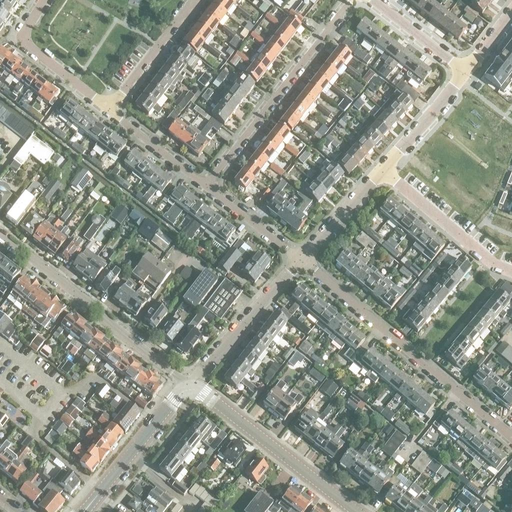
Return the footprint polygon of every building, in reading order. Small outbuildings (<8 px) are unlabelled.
[(0,0),(0,9),(9,15),(11,11),(14,11),(18,5),(16,4),(9,0),(0,0)] [(226,16),(233,6),(225,0),(217,0),(213,6),(226,16)] [(414,0),(411,4),(420,12),(429,1),(427,0),(414,0)] [(474,0),(470,5),(482,14),(489,4),(483,0),(474,0)] [(420,12),(430,19),(438,8),(429,1),(420,12)] [(294,12),(298,14),(304,6),(301,4),(294,12)] [(218,25),(226,16),(213,6),(206,16),(218,25)] [(466,7),(463,12),(466,14),(469,16),(470,15),(472,12),(466,7)] [(242,16),(245,12),(239,8),(236,12),(242,16)] [(430,19),(439,26),(448,15),(438,8),(430,19)] [(0,23),(2,25),(4,21),(7,21),(10,16),(9,15),(0,9),(0,23)] [(288,15),(300,24),(303,20),(292,10),(288,15)] [(245,12),(242,16),(248,21),(251,17),(245,12)] [(466,14),(463,18),(471,24),(478,16),(472,12),(470,15),(469,16),(466,14)] [(270,22),(273,18),(268,14),(264,18),(270,22)] [(439,26),(448,34),(457,23),(448,15),(439,26)] [(206,16),(198,25),(211,35),(218,25),(206,16)] [(273,18),(270,22),(276,27),(279,23),(273,18)] [(290,19),(282,28),(293,37),(301,27),(290,19)] [(366,38),(374,28),(364,21),(356,31),(366,38)] [(254,27),(248,23),(243,28),(249,33),(254,27)] [(458,41),(467,30),(457,23),(448,34),(458,41)] [(203,44),(211,35),(198,25),(191,35),(203,44)] [(227,35),(230,31),(224,27),(221,31),(227,35)] [(282,28),(275,38),(286,46),(293,37),(282,28)] [(374,28),(366,38),(363,42),(373,50),(376,46),(375,46),(383,36),(374,28)] [(233,40),(236,36),(230,31),(227,35),(233,40)] [(256,41),(259,37),(253,33),(250,37),(256,41)] [(196,54),(203,44),(191,35),(183,45),(196,54)] [(385,53),(393,43),(383,36),(375,46),(376,46),(385,53)] [(259,37),(256,41),(262,46),(265,42),(259,37)] [(231,44),(237,48),(241,42),(236,38),(231,44)] [(278,56),(286,46),(275,38),(267,47),(278,56)] [(341,45),(353,55),(358,48),(346,39),(341,45)] [(393,43),(385,53),(390,57),(384,65),(388,68),(402,51),(393,43)] [(212,54),(215,50),(209,46),(206,50),(212,54)] [(181,47),(174,57),(192,71),(200,61),(194,56),(181,47)] [(271,65),(278,56),(267,47),(260,57),(271,65)] [(351,56),(340,48),(332,57),(343,66),(351,56)] [(1,49),(0,49),(0,66),(2,67),(11,56),(1,49)] [(218,59),(221,55),(215,50),(212,54),(218,59)] [(404,68),(412,58),(402,51),(388,68),(387,70),(381,77),(385,80),(391,74),(399,64),(404,68)] [(238,52),(235,55),(241,60),(244,56),(238,52)] [(362,62),(368,55),(364,52),(358,59),(362,62)] [(511,58),(505,52),(498,61),(511,71),(511,58)] [(241,60),(235,55),(229,63),(235,68),(241,60)] [(368,55),(362,62),(366,65),(367,65),(368,66),(370,64),(368,63),(371,59),(368,55)] [(6,71),(11,74),(11,75),(20,64),(11,56),(2,67),(0,69),(0,76),(1,77),(6,71)] [(244,56),(241,60),(247,65),(250,61),(244,56)] [(174,57),(166,67),(182,79),(183,79),(186,74),(191,78),(195,73),(192,71),(174,57)] [(260,57),(253,66),(264,75),(271,65),(260,57)] [(332,57),(325,67),(336,75),(343,66),(332,57)] [(410,80),(421,66),(412,58),(404,68),(409,72),(406,75),(407,78),(410,80)] [(511,71),(498,61),(491,69),(510,84),(511,84),(510,83),(511,79),(511,71)] [(15,78),(20,82),(21,82),(29,71),(20,64),(11,75),(11,74),(4,83),(9,86),(15,78)] [(253,66),(245,76),(256,84),(264,75),(253,66)] [(421,66),(410,80),(419,87),(422,83),(423,83),(431,73),(421,66)] [(158,76),(173,88),(177,82),(180,84),(184,80),(183,79),(182,79),(166,67),(158,76)] [(329,85),(336,75),(325,67),(318,76),(329,85)] [(352,76),(355,72),(349,67),(346,71),(352,76)] [(381,77),(387,70),(383,67),(377,74),(381,77)] [(491,69),(485,78),(503,93),(510,84),(491,69)] [(24,85),(29,89),(30,90),(39,78),(29,71),(21,82),(20,82),(13,90),(18,93),(24,85)] [(219,75),(225,79),(228,75),(223,71),(219,75)] [(355,72),(352,76),(358,81),(361,77),(355,72)] [(201,78),(208,83),(212,79),(205,73),(201,78)] [(225,79),(219,75),(216,80),(221,84),(225,79)] [(151,86),(163,96),(168,90),(172,93),(175,89),(173,88),(158,76),(151,86)] [(321,94),(329,85),(318,76),(310,85),(321,94)] [(234,87),(247,96),(254,86),(242,77),(234,87)] [(40,97),(49,86),(39,78),(30,90),(29,89),(23,98),(27,101),(34,93),(40,97)] [(208,83),(201,78),(197,82),(204,88),(208,83)] [(378,90),(384,84),(377,78),(371,85),(378,90)] [(359,93),(363,87),(355,81),(350,87),(359,93)] [(400,92),(406,85),(401,82),(396,89),(400,92)] [(310,85),(303,95),(314,103),(321,94),(310,85)] [(371,85),(368,89),(374,94),(377,90),(371,85)] [(406,85),(400,92),(413,102),(417,97),(408,90),(410,88),(406,85)] [(49,86),(40,97),(49,104),(49,105),(52,107),(57,100),(54,98),(58,93),(49,86)] [(163,96),(151,86),(143,96),(156,106),(163,96)] [(337,95),(340,91),(335,86),(331,90),(337,95)] [(247,96),(234,87),(227,96),(239,106),(247,96)] [(8,98),(11,94),(5,89),(2,93),(8,98)] [(204,94),(210,98),(213,94),(208,90),(204,94)] [(340,91),(337,95),(343,100),(346,95),(340,91)] [(189,92),(185,98),(190,102),(194,96),(189,92)] [(11,94),(8,98),(14,102),(17,98),(11,94)] [(210,98),(204,94),(201,99),(206,103),(210,98)] [(303,95),(296,104),(307,113),(314,103),(303,95)] [(162,110),(156,106),(143,96),(135,106),(148,116),(152,110),(158,115),(162,110)] [(239,106),(227,96),(219,106),(232,115),(239,106)] [(404,114),(412,105),(402,96),(394,105),(404,114)] [(182,112),(189,102),(190,102),(185,98),(177,108),(182,112)] [(365,105),(359,99),(356,102),(362,108),(365,105)] [(345,111),(350,104),(342,100),(338,107),(345,111)] [(404,114),(394,105),(389,101),(381,110),(386,114),(396,123),(404,114)] [(61,114),(69,121),(70,122),(79,110),(70,102),(67,106),(62,102),(56,111),(60,115),(61,114)] [(358,112),(362,108),(356,102),(352,107),(358,112)] [(27,113),(30,109),(24,104),(21,108),(27,113)] [(296,104),(288,114),(299,122),(307,113),(296,104)] [(322,114),(326,110),(320,105),(316,109),(322,114)] [(232,115),(219,106),(212,115),(224,125),(232,115)] [(0,111),(0,119),(1,120),(8,111),(4,107),(0,111)] [(199,116),(202,112),(196,107),(193,111),(199,116)] [(30,109),(27,113),(33,117),(36,113),(30,109)] [(79,129),(89,117),(79,110),(70,122),(69,121),(66,126),(70,129),(74,124),(79,129)] [(326,110),(322,114),(328,118),(332,114),(326,110)] [(1,120),(5,123),(13,114),(8,111),(1,120)] [(169,116),(175,121),(179,116),(173,111),(169,116)] [(5,123),(10,127),(17,118),(13,114),(5,123)] [(281,123),(292,132),(299,122),(288,114),(281,123)] [(386,114),(378,123),(388,132),(396,123),(386,114)] [(175,121),(169,116),(161,126),(166,131),(175,121)] [(89,136),(98,124),(89,117),(79,129),(89,136)] [(344,117),(341,121),(346,126),(349,123),(344,117)] [(10,127),(14,131),(22,121),(17,118),(10,127)] [(168,134),(178,142),(191,126),(180,118),(168,134)] [(198,158),(207,146),(210,142),(205,138),(211,131),(211,130),(212,128),(218,133),(222,127),(211,119),(207,125),(208,125),(201,134),(200,134),(188,150),(198,158)] [(14,131),(19,134),(26,125),(22,121),(14,131)] [(341,121),(337,125),(343,130),(346,126),(341,121)] [(370,132),(380,141),(388,132),(378,123),(370,132)] [(98,124),(89,136),(98,143),(107,132),(98,124)] [(308,132),(311,128),(305,124),(302,128),(308,132)] [(19,134),(23,138),(31,129),(26,125),(19,134)] [(279,125),(271,135),(282,144),(290,134),(279,125)] [(323,125),(317,133),(322,137),(328,129),(323,125)] [(178,142),(188,150),(200,134),(191,126),(178,142)] [(58,137),(62,132),(56,128),(52,133),(58,137)] [(311,128),(308,132),(319,141),(322,137),(311,128)] [(380,141),(370,132),(366,128),(358,136),(359,137),(372,149),(380,141)] [(434,147),(444,131),(439,128),(428,144),(434,147)] [(23,138),(28,141),(35,132),(31,129),(23,138)] [(62,132),(58,137),(63,141),(67,136),(62,132)] [(105,154),(105,153),(117,139),(107,132),(98,143),(95,147),(104,154),(105,154)] [(46,165),(49,162),(48,161),(54,153),(55,154),(56,152),(34,135),(15,159),(23,165),(32,154),(46,165)] [(271,135),(264,145),(275,153),(282,144),(271,135)] [(325,139),(331,144),(335,149),(339,145),(328,136),(325,139)] [(354,149),(365,158),(372,149),(359,137),(354,141),(350,145),(354,149)] [(117,139),(105,153),(109,156),(111,154),(118,159),(126,149),(124,148),(126,146),(117,139)] [(331,144),(325,139),(322,143),(327,148),(331,144)] [(76,152),(80,147),(75,143),(71,148),(76,152)] [(268,163),(275,153),(264,145),(256,154),(268,163)] [(290,154),(293,149),(287,145),(284,149),(290,154)] [(80,147),(76,152),(82,156),(85,151),(80,147)] [(293,149),(290,154),(296,158),(299,154),(293,149)] [(346,158),(357,167),(365,158),(354,149),(346,158)] [(432,150),(430,154),(439,159),(442,155),(432,150)] [(124,164),(134,172),(143,160),(133,152),(124,164)] [(306,152),(302,156),(307,160),(311,156),(306,152)] [(61,158),(55,154),(54,153),(48,161),(49,162),(55,166),(61,158)] [(104,165),(102,164),(108,157),(105,154),(104,154),(98,161),(99,161),(95,166),(100,170),(103,171),(105,168),(103,167),(104,165)] [(256,154),(249,163),(260,172),(268,163),(256,154)] [(438,164),(450,172),(457,163),(446,154),(438,164)] [(298,160),(298,161),(303,165),(307,160),(302,156),(298,160)] [(93,157),(89,162),(95,166),(99,161),(98,161),(93,157)] [(357,167),(346,158),(338,167),(348,176),(357,167)] [(153,167),(143,160),(134,172),(132,174),(141,182),(143,179),(153,167)] [(323,175),(335,185),(343,176),(331,166),(326,161),(322,166),(327,170),(323,175)] [(249,163),(242,173),(253,181),(260,172),(249,163)] [(275,173),(279,168),(273,164),(269,168),(275,173)] [(462,182),(470,173),(461,166),(454,176),(462,182)] [(162,174),(153,167),(143,179),(152,186),(153,186),(162,174)] [(108,177),(113,180),(120,172),(115,168),(108,177)] [(279,168),(275,173),(281,177),(282,177),(281,176),(284,173),(285,173),(279,168)] [(80,191),(90,177),(81,171),(72,184),(80,191)] [(315,184),(326,194),(335,185),(323,175),(319,172),(311,181),(314,184),(315,184)] [(245,191),(253,181),(242,173),(234,182),(245,191)] [(171,181),(162,174),(153,186),(152,186),(144,197),(141,202),(146,206),(157,190),(164,195),(172,185),(170,183),(171,181)] [(310,189),(306,193),(309,196),(313,200),(318,204),(326,194),(315,184),(314,184),(311,181),(308,178),(304,183),(310,189)] [(117,183),(122,187),(126,183),(120,179),(117,183)] [(54,180),(53,181),(44,193),(51,198),(60,185),(54,180)] [(286,205),(281,201),(285,196),(281,193),(287,185),(282,181),(266,202),(270,206),(267,210),(277,218),(286,205)] [(11,203),(9,201),(14,195),(11,192),(10,189),(9,188),(8,186),(6,185),(4,184),(2,184),(0,184),(0,183),(0,213),(2,214),(11,203)] [(127,191),(131,186),(126,183),(122,187),(127,191)] [(90,196),(97,202),(107,191),(99,185),(90,196)] [(24,195),(19,202),(6,219),(17,227),(35,204),(44,192),(38,187),(29,199),(24,195)] [(179,188),(176,191),(172,188),(166,197),(170,200),(168,202),(172,206),(166,214),(165,214),(162,218),(167,222),(188,195),(179,188)] [(257,201),(261,204),(270,192),(266,189),(257,201)] [(301,199),(306,193),(302,189),(297,195),(301,199)] [(135,197),(141,202),(144,197),(139,193),(135,197)] [(198,203),(188,195),(167,222),(172,226),(176,222),(175,221),(183,211),(189,215),(198,203)] [(309,196),(304,202),(300,208),(296,213),(286,226),(297,234),(306,221),(300,216),(304,211),(313,200),(309,196)] [(290,200),(286,205),(277,218),(286,226),(296,213),(291,209),(295,204),(290,200)] [(389,220),(399,209),(390,200),(380,212),(389,220)] [(186,237),(207,210),(198,203),(189,215),(186,219),(190,222),(185,229),(184,228),(180,233),(186,237)] [(106,238),(127,211),(119,205),(98,232),(106,238)] [(398,227),(408,216),(399,209),(389,220),(398,227)] [(30,236),(31,237),(44,220),(38,215),(40,213),(36,210),(21,229),(25,233),(25,235),(28,237),(30,236)] [(64,223),(72,214),(67,210),(60,220),(64,223)] [(207,229),(216,217),(207,210),(186,237),(191,241),(194,236),(202,225),(207,229)] [(138,228),(145,219),(134,211),(129,218),(135,222),(134,224),(138,228)] [(89,243),(97,232),(106,221),(99,216),(98,218),(96,217),(94,218),(92,219),(91,222),(92,224),(93,225),(83,238),(89,243)] [(408,216),(398,227),(395,232),(404,239),(407,235),(417,224),(408,216)] [(216,217),(207,229),(204,233),(209,237),(209,238),(213,241),(226,224),(216,217)] [(41,244),(58,222),(55,220),(51,219),(49,219),(47,222),(46,223),(33,239),(41,244)] [(59,236),(63,230),(59,227),(61,225),(58,222),(41,244),(48,250),(59,236)] [(219,251),(224,255),(236,239),(232,236),(235,232),(226,224),(213,241),(221,248),(219,251)] [(416,243),(426,231),(417,224),(407,235),(416,243)] [(147,229),(155,236),(159,232),(150,225),(147,229)] [(59,236),(48,250),(56,256),(69,239),(65,235),(69,230),(65,228),(63,230),(59,236)] [(372,240),(376,235),(371,231),(367,235),(372,240)] [(423,254),(435,239),(426,231),(416,243),(422,247),(419,250),(423,254)] [(163,253),(172,242),(159,232),(155,236),(150,242),(163,253)] [(354,241),(364,249),(365,250),(367,246),(371,241),(361,233),(354,241)] [(376,235),(372,240),(377,244),(377,243),(382,247),(385,243),(381,240),(381,239),(376,235)] [(435,239),(423,254),(428,258),(428,259),(431,262),(444,247),(435,239)] [(67,263),(83,243),(78,240),(74,245),(69,241),(57,255),(67,263)] [(239,240),(231,249),(241,257),(240,257),(245,260),(248,256),(240,250),(244,244),(239,240)] [(376,245),(371,241),(367,246),(372,250),(376,245)] [(390,255),(394,250),(389,246),(386,251),(390,255)] [(202,257),(206,253),(199,248),(196,252),(202,257)] [(231,249),(217,267),(215,270),(224,277),(236,262),(246,270),(242,275),(255,285),(263,275),(250,264),(245,260),(240,257),(241,257),(231,249)] [(82,276),(93,262),(86,257),(89,252),(86,250),(73,268),(76,270),(76,271),(82,276)] [(394,250),(390,255),(395,259),(399,255),(394,250)] [(336,264),(345,272),(355,260),(354,260),(345,252),(336,264)] [(385,261),(389,256),(384,252),(380,257),(385,261)] [(438,257),(442,261),(446,256),(442,253),(438,257)] [(109,264),(115,257),(110,254),(105,260),(109,264)] [(250,264),(263,275),(271,265),(258,254),(253,260),(248,256),(245,260),(250,264)] [(131,275),(144,285),(159,265),(147,255),(131,275)] [(354,280),(364,268),(370,261),(367,258),(364,261),(358,256),(354,260),(355,260),(345,272),(354,280)] [(389,256),(385,261),(390,265),(394,261),(389,256)] [(442,261),(438,257),(434,262),(438,266),(442,261)] [(107,265),(97,258),(93,262),(82,276),(83,277),(83,279),(86,281),(88,281),(89,280),(93,284),(107,265)] [(452,269),(464,279),(471,270),(460,260),(452,269)] [(0,265),(0,282),(12,267),(4,261),(0,265)] [(125,274),(132,266),(127,261),(120,270),(125,274)] [(408,270),(412,265),(407,261),(403,266),(408,270)] [(155,293),(160,287),(170,273),(159,265),(144,285),(155,293)] [(412,265),(408,270),(413,274),(417,270),(412,265)] [(20,273),(12,267),(0,282),(0,293),(3,295),(20,273)] [(403,276),(407,272),(402,267),(398,272),(403,276)] [(364,268),(354,280),(363,287),(376,272),(377,272),(372,268),(369,272),(364,268)] [(179,277),(188,283),(194,276),(185,269),(179,277)] [(464,279),(452,269),(444,278),(456,288),(464,279)] [(99,291),(100,291),(105,294),(120,274),(115,271),(112,274),(107,270),(94,286),(96,288),(97,289),(99,291)] [(423,275),(427,279),(431,275),(427,271),(423,275)] [(195,310),(217,282),(205,272),(183,301),(195,310)] [(363,287),(372,295),(385,280),(376,272),(363,287)] [(407,272),(403,276),(408,280),(412,276),(407,272)] [(427,279),(423,275),(418,280),(423,284),(427,279)] [(25,277),(14,290),(7,300),(13,305),(32,283),(25,277)] [(456,288),(444,278),(437,287),(448,297),(456,288)] [(381,302),(395,286),(386,279),(385,280),(372,295),(381,302)] [(221,322),(230,310),(229,309),(241,293),(225,280),(187,328),(188,328),(174,347),(185,355),(191,348),(193,350),(202,339),(193,332),(208,312),(219,321),(220,320),(221,322)] [(113,300),(125,309),(135,296),(129,291),(133,286),(128,282),(113,300)] [(32,283),(13,305),(20,311),(38,288),(32,283)] [(511,288),(506,283),(499,291),(507,297),(511,290),(511,288)] [(395,286),(381,302),(390,310),(406,292),(402,288),(400,291),(395,286)] [(279,314),(289,321),(292,316),(301,306),(310,295),(301,287),(291,299),(296,303),(288,313),(282,309),(279,314)] [(448,297),(437,287),(429,296),(440,306),(448,297)] [(38,288),(20,311),(21,311),(21,310),(27,315),(45,293),(38,288)] [(407,293),(412,297),(416,293),(411,289),(407,293)] [(45,293),(27,315),(34,320),(52,299),(45,293)] [(404,297),(402,299),(407,303),(409,301),(412,297),(407,293),(404,297)] [(491,302),(502,312),(510,302),(499,293),(491,302)] [(440,306),(429,296),(426,294),(423,297),(426,300),(421,305),(433,315),(440,306)] [(136,318),(150,299),(145,295),(141,300),(135,296),(125,309),(136,318)] [(309,314),(319,302),(310,295),(301,306),(309,314)] [(52,299),(34,320),(34,321),(40,326),(58,303),(52,299)] [(155,330),(167,314),(162,311),(165,306),(159,301),(144,321),(155,330)] [(319,321),(328,310),(319,302),(309,314),(319,321)] [(404,306),(400,302),(396,307),(400,311),(404,306)] [(483,311),(495,321),(499,316),(503,319),(506,315),(502,312),(491,302),(483,311)] [(61,319),(58,318),(65,309),(58,303),(40,326),(44,329),(51,321),(55,323),(57,325),(61,319)] [(433,315),(421,305),(414,314),(425,324),(433,315)] [(328,310),(319,321),(319,322),(315,326),(325,333),(328,329),(337,318),(328,310)] [(402,320),(406,323),(418,333),(425,324),(414,314),(410,311),(402,320)] [(495,321),(483,311),(475,320),(487,330),(491,325),(494,327),(498,324),(495,321)] [(209,313),(205,318),(212,323),(215,319),(209,313)] [(70,335),(80,321),(71,314),(60,327),(52,338),(56,341),(64,330),(70,335)] [(267,323),(279,333),(287,323),(275,314),(267,323)] [(172,344),(183,330),(185,326),(179,321),(181,319),(176,316),(161,335),(172,344)] [(4,317),(0,322),(0,334),(1,335),(11,323),(4,317)] [(346,325),(337,318),(328,329),(325,333),(329,337),(328,338),(332,342),(337,337),(346,325)] [(487,330),(475,320),(468,329),(479,339),(487,330)] [(80,321),(70,335),(74,338),(65,350),(70,354),(89,328),(80,321)] [(279,333),(267,323),(260,333),(272,342),(276,337),(280,340),(283,336),(279,333)] [(13,326),(10,324),(2,335),(9,341),(14,334),(14,333),(15,332),(15,329),(14,328),(13,326)] [(355,333),(346,325),(337,337),(332,342),(332,343),(340,350),(346,344),(355,333)] [(88,349),(99,336),(89,328),(70,354),(74,357),(83,345),(88,349)] [(508,332),(504,328),(499,333),(504,337),(508,332)] [(460,338),(472,348),(479,339),(468,329),(460,338)] [(272,342),(260,333),(253,342),(265,351),(268,347),(272,350),(276,345),(272,342)] [(352,364),(362,352),(358,348),(364,341),(355,333),(346,344),(350,348),(343,356),(352,364)] [(42,336),(32,349),(36,353),(46,340),(42,336)] [(97,356),(108,343),(99,336),(88,349),(97,356)] [(292,343),(297,347),(300,342),(296,338),(292,343)] [(472,348),(460,338),(453,347),(464,357),(472,348)] [(298,350),(305,355),(309,351),(310,352),(313,348),(305,341),(298,350)] [(265,351),(253,342),(246,351),(258,361),(265,351)] [(488,346),(493,350),(497,346),(493,342),(488,346)] [(500,355),(508,346),(503,342),(496,351),(500,355)] [(106,363),(117,350),(108,343),(97,356),(106,363)] [(53,352),(45,346),(39,354),(47,360),(53,352)] [(493,350),(488,346),(484,351),(489,355),(493,350)] [(505,359),(511,350),(511,349),(508,346),(500,355),(505,359)] [(464,357),(453,347),(445,356),(456,366),(464,357)] [(126,357),(117,350),(106,363),(112,367),(107,373),(107,374),(104,378),(107,381),(111,376),(115,370),(126,357)] [(258,361),(246,351),(238,361),(250,370),(258,361)] [(318,358),(310,352),(309,351),(305,355),(310,359),(315,363),(318,358)] [(290,356),(285,352),(281,358),(285,361),(290,356)] [(362,352),(352,364),(361,371),(363,370),(368,374),(371,371),(380,359),(371,352),(367,356),(362,352)] [(115,370),(124,377),(135,364),(126,357),(115,370)] [(318,358),(315,363),(319,367),(323,362),(318,358)] [(500,367),(504,362),(499,358),(495,362),(500,367)] [(380,378),(389,367),(380,359),(371,371),(380,378)] [(473,365),(478,368),(482,364),(477,360),(473,365)] [(250,370),(238,361),(231,370),(243,379),(247,375),(251,378),(255,374),(250,370)] [(269,370),(275,374),(279,369),(281,367),(275,362),(269,370)] [(504,362),(500,367),(505,371),(509,366),(504,362)] [(124,377),(133,384),(144,371),(135,364),(124,377)] [(68,373),(71,369),(65,365),(62,369),(68,373)] [(478,368),(473,365),(469,370),(474,373),(478,368)] [(389,386),(398,375),(389,367),(380,378),(389,386)] [(483,369),(473,380),(482,388),(492,377),(483,369)] [(243,379),(231,370),(224,379),(236,388),(240,384),(248,390),(248,391),(251,394),(247,399),(253,403),(261,393),(256,389),(256,390),(243,379)] [(275,374),(269,370),(265,375),(271,379),(275,374)] [(153,378),(144,371),(133,384),(143,392),(153,378)] [(80,378),(75,374),(71,379),(76,383),(80,378)] [(315,380),(320,384),(324,379),(319,375),(315,380)] [(398,375),(389,386),(397,393),(398,394),(407,382),(398,375)] [(491,396),(501,384),(492,377),(482,388),(491,396)] [(163,386),(153,378),(143,392),(152,399),(163,386)] [(330,399),(338,388),(327,380),(319,391),(330,399)] [(274,414),(286,398),(280,394),(286,386),(280,382),(274,390),(275,391),(263,406),(274,414)] [(407,401),(416,390),(407,382),(398,394),(397,393),(394,398),(398,401),(402,397),(407,401)] [(98,396),(105,386),(101,384),(95,394),(98,396)] [(501,384),(491,396),(500,403),(510,392),(501,384)] [(102,398),(110,389),(106,386),(99,396),(102,398)] [(511,408),(511,389),(510,392),(500,403),(510,411),(511,408)] [(416,409),(425,397),(416,390),(407,401),(416,409)] [(286,398),(274,414),(284,422),(296,407),(297,408),(303,399),(298,395),(292,403),(286,398)] [(357,408),(361,403),(352,396),(348,400),(357,408)] [(134,402),(144,410),(148,405),(138,397),(134,402)] [(425,416),(430,420),(436,413),(431,409),(434,405),(425,397),(416,409),(425,417),(425,416)] [(104,407),(91,398),(85,405),(101,418),(107,423),(111,418),(104,413),(104,414),(100,412),(104,407)] [(83,408),(85,405),(77,399),(71,406),(81,414),(84,410),(83,408)] [(140,414),(128,405),(124,411),(113,402),(110,406),(121,415),(132,424),(140,414)] [(64,414),(65,415),(75,422),(78,418),(76,417),(79,413),(71,406),(64,414)] [(325,409),(322,413),(326,416),(329,412),(331,410),(327,407),(325,409)] [(294,430),(304,437),(322,414),(318,411),(310,421),(305,416),(294,430)] [(437,430),(441,425),(450,433),(460,421),(450,413),(448,417),(443,412),(432,426),(437,430)] [(0,426),(2,429),(9,420),(1,414),(0,416),(0,426)] [(324,431),(318,427),(326,417),(322,414),(304,437),(313,444),(324,431)] [(74,422),(65,415),(60,421),(69,428),(74,422)] [(124,434),(132,424),(121,415),(113,425),(124,434)] [(105,434),(117,443),(123,435),(112,425),(111,426),(107,423),(101,418),(97,422),(108,430),(105,434)] [(206,425),(199,419),(195,425),(196,425),(190,433),(201,441),(204,444),(216,429),(208,422),(206,425)] [(398,429),(402,424),(398,421),(394,426),(398,429)] [(459,440),(469,429),(460,421),(450,433),(459,440)] [(69,430),(59,422),(58,422),(52,430),(63,438),(69,430)] [(402,424),(398,429),(408,437),(412,432),(402,424)] [(324,431),(313,444),(323,452),(341,429),(341,428),(337,425),(332,431),(327,427),(324,431)] [(383,431),(388,435),(393,429),(388,425),(383,431)] [(117,443),(105,434),(99,430),(96,433),(92,429),(89,433),(111,451),(117,443)] [(353,432),(342,446),(337,442),(345,432),(341,429),(323,452),(333,459),(343,447),(346,449),(358,435),(353,432)] [(469,429),(459,440),(456,444),(457,445),(464,451),(465,452),(469,448),(468,448),(478,436),(469,429)] [(62,438),(52,430),(47,436),(57,444),(62,438)] [(392,436),(402,444),(406,439),(396,431),(392,436)] [(89,446),(105,459),(109,453),(111,451),(89,433),(85,437),(92,442),(89,446)] [(191,454),(201,441),(190,433),(185,439),(184,438),(179,444),(191,454)] [(29,447),(32,438),(26,436),(23,445),(29,447)] [(388,441),(398,449),(402,444),(392,436),(388,441)] [(477,455),(487,444),(478,436),(468,448),(469,448),(477,455)] [(218,437),(209,448),(214,452),(223,441),(218,437)] [(398,449),(388,441),(384,446),(394,454),(398,449)] [(238,461),(245,452),(244,450),(244,449),(241,447),(240,447),(234,442),(230,448),(226,444),(218,454),(236,468),(240,462),(238,461)] [(181,466),(191,454),(179,444),(175,450),(170,457),(181,466)] [(339,465),(349,473),(369,447),(365,444),(355,456),(350,452),(339,465)] [(482,468),(496,452),(487,444),(477,455),(477,456),(473,461),(482,468)] [(76,449),(98,466),(100,464),(100,465),(105,459),(89,446),(86,450),(79,445),(76,449)] [(349,473),(359,480),(369,467),(365,463),(370,457),(369,456),(373,450),(369,447),(349,473)] [(431,455),(435,451),(430,447),(426,452),(431,455)] [(22,455),(25,457),(29,452),(23,448),(19,452),(22,455)] [(214,452),(209,448),(204,455),(209,459),(214,452)] [(98,466),(76,449),(72,453),(83,461),(78,468),(84,473),(86,470),(91,475),(98,466)] [(25,457),(22,455),(19,452),(15,457),(6,450),(2,454),(4,456),(0,460),(0,470),(6,475),(18,460),(21,462),(25,457)] [(422,452),(418,457),(428,465),(432,460),(422,452)] [(496,452),(482,468),(486,472),(491,467),(498,474),(507,463),(504,461),(505,460),(496,452)] [(26,473),(21,470),(29,460),(25,457),(21,462),(18,460),(6,475),(17,484),(26,473)] [(185,470),(181,466),(170,457),(169,457),(159,469),(175,482),(185,470)] [(424,469),(426,468),(428,465),(418,457),(415,462),(424,469)] [(213,472),(220,463),(213,458),(206,467),(213,472)] [(432,460),(428,465),(426,468),(435,475),(441,467),(432,460)] [(262,477),(269,469),(262,463),(261,464),(257,461),(253,466),(252,464),(244,474),(260,487),(266,480),(262,477)] [(368,488),(386,464),(382,462),(379,466),(378,465),(374,470),(369,467),(359,480),(368,488)] [(424,469),(415,462),(410,467),(420,475),(424,469)] [(384,488),(387,490),(396,479),(392,475),(393,473),(388,469),(390,467),(386,464),(368,488),(378,495),(384,488)] [(452,466),(449,470),(458,477),(463,471),(454,464),(452,466)] [(501,483),(511,471),(506,466),(496,478),(501,483)] [(189,474),(192,477),(194,478),(199,471),(194,467),(189,474)] [(71,477),(63,471),(53,484),(50,482),(48,484),(60,494),(64,490),(71,496),(80,485),(76,482),(79,478),(74,473),(71,477)] [(60,494),(48,484),(42,492),(44,494),(43,495),(31,486),(39,476),(35,474),(28,483),(20,493),(33,503),(32,505),(38,510),(40,511),(57,511),(64,503),(58,498),(60,494)] [(142,475),(130,489),(141,498),(146,493),(149,495),(156,486),(142,475)] [(456,480),(465,486),(466,487),(469,483),(460,476),(456,480)] [(394,508),(412,485),(408,482),(404,487),(400,483),(401,482),(396,479),(387,490),(391,493),(385,500),(394,508)] [(173,489),(183,496),(188,491),(178,483),(173,489)] [(480,493),(469,483),(466,487),(470,491),(477,496),(480,493)] [(194,495),(200,488),(195,484),(189,493),(193,497),(194,495)] [(399,511),(406,511),(414,502),(410,499),(414,494),(413,493),(416,488),(412,485),(394,508),(399,511)] [(199,499),(206,490),(201,487),(200,488),(194,495),(199,499)] [(282,501),(292,509),(303,496),(302,495),(302,493),(300,492),(298,492),(293,488),(282,501)] [(155,489),(145,501),(143,504),(146,506),(145,508),(147,509),(145,511),(144,511),(150,511),(154,508),(163,495),(155,489)] [(215,498),(206,490),(199,499),(204,503),(208,506),(215,498)] [(456,501),(466,509),(473,499),(464,491),(456,501)] [(163,511),(172,502),(163,495),(154,508),(158,511),(157,511),(163,511)] [(266,511),(273,505),(260,495),(246,511),(266,511)] [(303,496),(292,509),(295,511),(306,511),(313,504),(309,501),(308,498),(306,497),(304,497),(303,496)] [(421,511),(431,500),(427,497),(423,502),(418,498),(414,502),(406,511),(421,511)] [(205,511),(211,511),(220,502),(215,498),(208,506),(204,503),(201,508),(205,511)] [(135,511),(141,505),(134,499),(128,506),(135,511)] [(431,500),(421,511),(444,511),(447,509),(443,505),(436,511),(432,508),(435,503),(431,500)] [(476,511),(481,505),(479,504),(474,500),(469,506),(476,511)] [(269,511),(278,511),(283,506),(276,501),(268,511),(269,511)]
